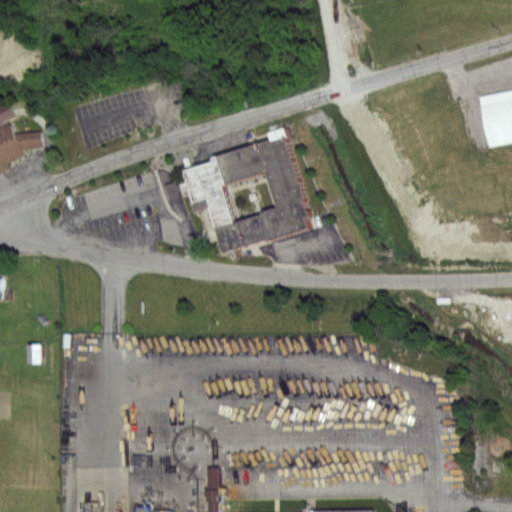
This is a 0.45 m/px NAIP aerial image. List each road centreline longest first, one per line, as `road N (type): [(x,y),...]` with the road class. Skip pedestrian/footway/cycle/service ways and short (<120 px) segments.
road 1 (tertiary): [(511,43),(163,142),(0,209)]
road 2 (residential): [(0,219),(87,254),(213,272),(511,281)]
